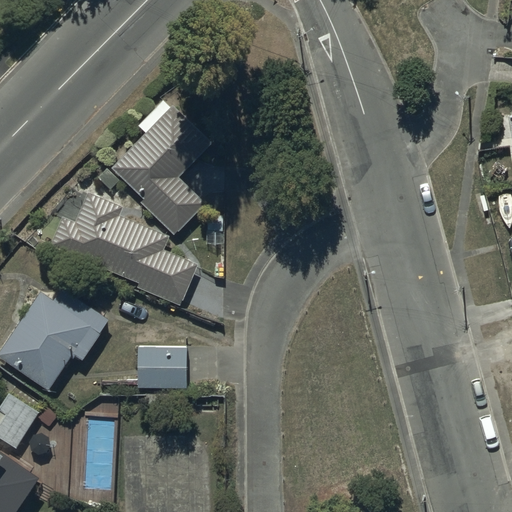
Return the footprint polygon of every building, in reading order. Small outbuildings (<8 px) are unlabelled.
[(146,130),(111,165),(110,164),(98,176),(111,189),(123,177),(144,197),(141,200),(175,234),(206,202),(179,176),(213,141),(166,96),(139,123),(146,130)] [(64,214),(51,244),(138,280),(136,285),(182,304),(198,263),(164,248),(170,234),(120,214),(124,206),(88,191),(76,219),(64,214)] [(223,211),(208,211),(208,226),(223,227),(223,211)] [(224,228),(209,228),(209,269),(224,269),(224,228)] [(110,318),(63,286),(55,298),(42,289),(0,350),(0,354),(49,388),(74,351),(83,357),(110,318)] [(139,345),(138,386),(187,386),(188,345),(139,345)] [(0,435),(17,446),(30,426),(43,434),(51,421),(38,413),(40,409),(9,390),(0,405),(0,408),(7,412),(0,422),(0,435)] [(0,511),(7,511),(36,469),(0,444),(0,511)]
